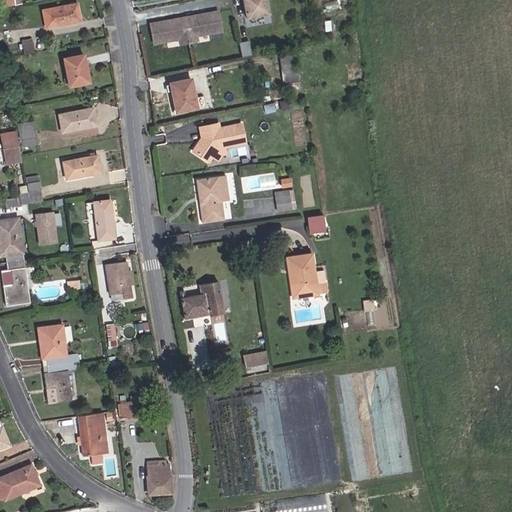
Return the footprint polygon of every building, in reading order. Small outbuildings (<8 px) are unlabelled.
[(0,0),(0,8),(11,6),(9,0),(0,0)] [(242,0),(247,17),(268,12),(265,0),(242,0)] [(46,28),(74,23),(72,13),(78,12),(77,4),(43,11),(46,28)] [(196,36),(222,31),(218,12),(149,24),(153,44),(179,39),(180,45),(197,41),(196,36)] [(24,54),(35,52),(32,38),(21,41),(24,54)] [(284,89),(300,87),(295,54),(280,56),(284,89)] [(70,86),(87,83),(84,70),(86,69),(83,55),(63,59),(68,78),(63,79),(65,85),(69,84),(70,86)] [(204,97),(195,99),(191,80),(170,84),(176,113),(206,106),(204,97)] [(283,110),(290,108),(288,100),(281,102),(283,110)] [(62,132),(97,125),(93,108),(59,115),(62,132)] [(0,124),(13,122),(11,113),(0,114),(0,124)] [(21,139),(35,136),(32,121),(18,124),(21,139)] [(223,146),(244,143),(241,124),(219,128),(218,123),(203,126),(204,134),(206,136),(207,138),(197,141),(190,151),(207,161),(211,156),(216,147),(223,146)] [(4,149),(19,146),(16,132),(1,135),(4,149)] [(22,161),(21,158),(19,146),(4,149),(7,164),(22,161)] [(211,156),(217,159),(223,146),(216,147),(211,156)] [(66,179),(100,173),(98,156),(63,162),(66,179)] [(227,219),(224,201),(229,200),(225,176),(195,180),(202,223),(227,219)] [(282,188),(291,187),(290,180),(281,181),(282,188)] [(29,192),(40,190),(39,182),(27,184),(29,192)] [(31,203),(43,201),(40,190),(29,192),(29,193),(31,203)] [(291,210),(296,209),(293,191),(288,192),(288,191),(274,193),(275,198),(289,196),(291,210)] [(27,204),(28,203),(26,193),(20,195),(22,204),(27,204)] [(278,212),(291,210),(289,196),(275,198),(278,212)] [(6,207),(18,205),(16,197),(4,199),(6,207)] [(50,210),(57,208),(56,200),(49,201),(50,210)] [(98,240),(114,238),(110,200),(93,202),(98,240)] [(28,211),(44,208),(43,201),(31,203),(28,203),(27,204),(28,211)] [(35,214),(39,244),(56,242),(52,212),(35,214)] [(310,234),(326,232),(323,215),(307,217),(310,234)] [(6,263),(24,260),(18,218),(0,220),(0,256),(5,255),(6,263)] [(293,298),(317,295),(311,255),(291,258),(295,283),(291,284),(293,298)] [(202,277),(231,271),(228,258),(200,263),(202,277)] [(32,266),(31,259),(24,260),(25,267),(32,266)] [(6,306),(30,303),(25,267),(24,260),(6,263),(7,270),(9,269),(12,284),(3,286),(6,306)] [(132,298),(130,285),(128,270),(127,262),(105,264),(109,295),(123,293),(123,299),(132,298)] [(79,280),(67,282),(68,290),(80,288),(79,280)] [(209,316),(224,314),(219,283),(200,286),(201,294),(185,296),(184,290),(179,291),(184,319),(209,315),(209,316)] [(78,353),(68,354),(63,323),(36,326),(41,360),(46,359),(47,366),(74,362),(79,361),(78,353)] [(108,346),(117,345),(114,325),(106,326),(108,346)] [(267,363),(265,352),(243,356),(245,367),(267,363)] [(48,404),(72,401),(68,370),(75,369),(74,362),(47,366),(47,373),(44,373),(48,404)] [(119,418),(144,415),(142,401),(117,403),(119,418)] [(83,454),(106,450),(102,412),(79,416),(83,454)] [(0,448),(9,445),(0,422),(0,448)] [(148,494),(170,493),(169,464),(166,464),(165,460),(157,460),(157,464),(146,464),(148,494)] [(4,495),(5,499),(40,485),(32,466),(0,478),(0,487),(1,491),(0,491),(0,495),(0,496),(4,495)] [(24,498),(45,491),(43,485),(22,493),(24,498)]
